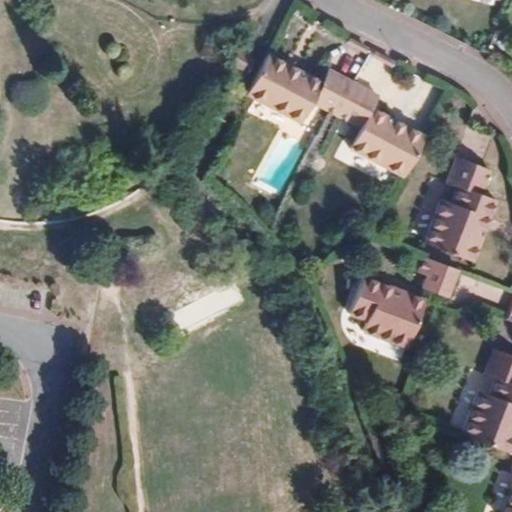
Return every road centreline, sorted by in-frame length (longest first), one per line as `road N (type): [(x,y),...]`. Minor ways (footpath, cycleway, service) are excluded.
road 1 (residential): [(0,331),(59,344),(24,511)]
road 2 (residential): [(331,0),(500,99),(511,118)]
